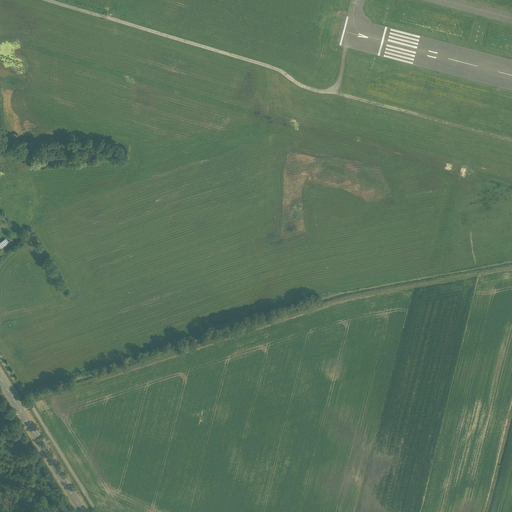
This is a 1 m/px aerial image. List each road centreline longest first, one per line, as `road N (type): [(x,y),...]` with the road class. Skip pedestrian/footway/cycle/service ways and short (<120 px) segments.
road 1 (track): [(47,0),(274,66)]
road 2 (primary): [(84,511),(0,374)]
